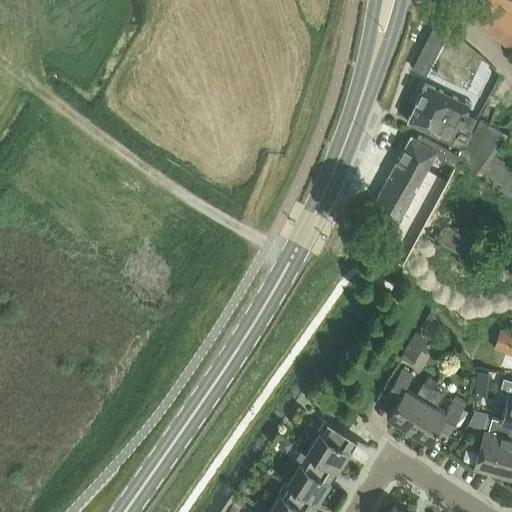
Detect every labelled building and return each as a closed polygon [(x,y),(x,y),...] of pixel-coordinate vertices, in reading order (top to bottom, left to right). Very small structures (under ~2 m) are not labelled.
[(511,51),(511,5),(506,0),(452,0),(511,53),(511,51)] [(418,89),(414,97),(417,101),(415,103),(456,123),(456,124),(471,131),(477,118),(465,112),(468,105),(424,84),(422,89),(418,89)] [(456,123),(415,103),(406,122),(451,143),(454,136),(466,141),(471,131),(456,124),(456,123)] [(511,198),(511,168),(493,155),(507,134),(479,120),(456,160),(511,199),(511,198)] [(410,136),(399,155),(435,177),(436,174),(427,168),(435,155),(445,161),(453,165),(458,157),(458,155),(419,133),(416,137),(411,134),(410,136)] [(399,155),(386,179),(412,195),(423,176),(432,181),(435,177),(399,155)] [(386,179),(368,211),(394,227),(412,195),(386,179)] [(478,264),(491,241),(498,230),(487,224),(481,234),(439,210),(425,234),(478,264)] [(487,273),(502,281),(511,275),(511,252),(502,247),(487,255),(487,273)] [(511,333),(501,329),(495,348),(505,352),(499,373),(511,376),(511,333)] [(404,351),(399,359),(411,366),(416,358),(404,351)] [(422,382),(415,394),(405,388),(412,377),(402,371),(386,397),(396,403),(387,417),(407,429),(433,389),(422,382)] [(492,418),(491,419),(499,421),(495,435),(511,439),(511,380),(503,378),(499,391),(508,394),(501,420),(492,418)] [(433,389),(407,429),(428,442),(437,428),(447,435),(464,408),(453,402),(446,413),(435,407),(443,395),(433,389)] [(511,439),(495,435),(498,421),(491,419),(487,432),(484,431),(474,468),(511,478),(511,439)] [(326,420),(306,452),(336,471),(356,439),(326,420)] [(306,452),(287,482),(317,501),(336,471),(306,452)] [(287,482),(268,511),(309,511),(317,501),(287,482)]
